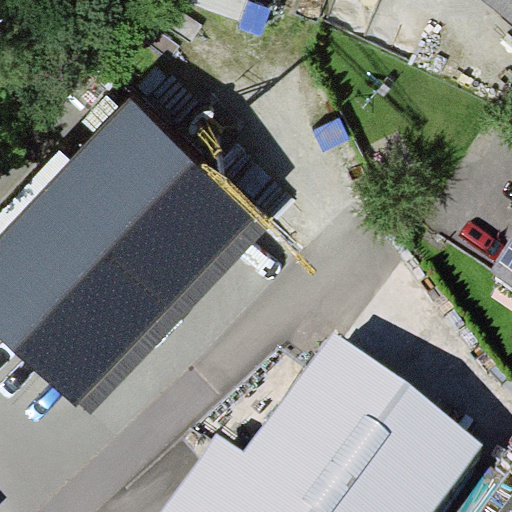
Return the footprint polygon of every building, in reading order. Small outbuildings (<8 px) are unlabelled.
[(511,0),(481,0),(511,24),(511,0)] [(0,333),(75,406),(79,402),(255,218),(130,100),(70,160),(0,235),(0,333)] [(0,235),(70,160),(59,150),(0,212),(0,235)] [(267,230),(255,218),(79,402),(91,413),(267,230)] [(511,238),(490,271),(511,285),(511,238)] [(335,332),(245,453),(218,433),(159,511),(433,511),(485,444),(335,332)] [(511,511),(511,494),(498,511),(511,511)]
